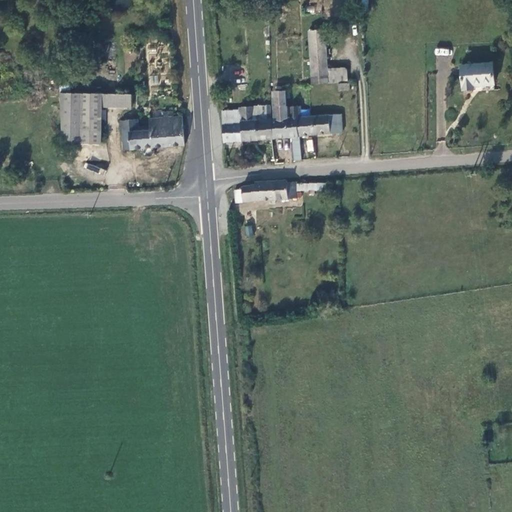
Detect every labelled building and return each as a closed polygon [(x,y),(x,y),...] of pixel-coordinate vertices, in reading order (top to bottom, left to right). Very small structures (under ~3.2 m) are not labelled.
[(310,28),(311,58),(326,57),(325,27),(310,28)] [(58,57),(60,94),(71,94),(68,57),(58,57)] [(311,58),(312,83),(348,82),(347,66),(327,67),(326,57),(311,58)] [(461,66),(463,92),(474,91),(474,87),(494,86),(492,64),(461,66)] [(338,90),(349,91),(350,83),(338,82),(338,90)] [(71,94),(60,94),(64,146),(66,145),(103,146),(103,106),(103,94),(71,94)] [(133,107),(133,94),(103,94),(103,106),(133,107)] [(277,120),(272,120),(273,138),(294,136),(301,136),(300,117),(303,117),(302,106),(287,106),(286,96),(276,97),(277,120)] [(224,141),(273,138),(272,120),(271,107),(239,109),(239,110),(222,111),(224,141)] [(156,147),(186,145),(185,116),(177,117),(176,112),(166,113),(167,118),(152,119),(152,126),(152,131),(125,133),(126,149),(143,148),(143,153),(146,157),(150,158),(156,155),(156,147)] [(343,114),(332,115),(333,134),(344,133),(343,114)] [(332,115),(303,117),(300,117),(301,136),(333,134),(332,115)] [(124,120),(125,133),(152,131),(152,126),(140,126),(139,119),(124,120)] [(294,136),(295,159),(303,158),(301,136),(294,136)] [(288,183),(288,179),(257,182),(257,185),(243,186),(245,201),(290,197),(288,183)] [(298,182),(288,183),(290,197),(299,196),(298,182)] [(238,202),(245,201),(243,186),(236,187),(238,202)] [(246,236),(253,235),(252,225),(244,226),(246,236)]
